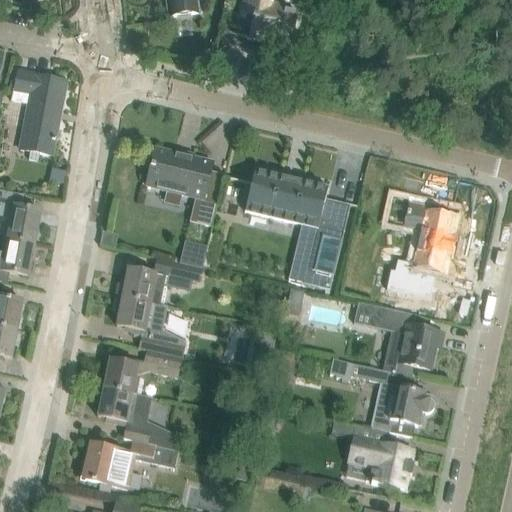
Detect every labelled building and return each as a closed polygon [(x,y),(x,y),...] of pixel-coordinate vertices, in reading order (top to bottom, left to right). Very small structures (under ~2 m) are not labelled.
[(166,0),(169,19),(198,15),(196,0),(166,0)] [(274,42),(290,46),(297,15),(280,11),(279,16),(268,13),(270,5),(272,6),(273,1),(271,1),(271,0),(243,0),(240,17),(253,21),(248,41),(273,47),(274,42)] [(18,74),(16,84),(11,83),(9,90),(31,94),(20,151),(51,157),(66,83),(18,74)] [(146,188),(195,200),(189,224),(211,229),(223,175),(210,172),(212,163),(192,158),(193,157),(175,152),(175,155),(155,150),(146,188)] [(328,189),(254,172),(244,214),(316,231),(307,271),(305,271),(304,278),(307,279),(306,287),(330,293),(350,208),(325,202),(328,189)] [(0,217),(8,219),(4,240),(34,246),(40,213),(18,209),(21,196),(0,192),(0,217)] [(405,227),(422,231),(414,266),(410,265),(403,297),(427,303),(434,272),(443,274),(455,219),(426,213),(427,209),(410,205),(408,212),(407,212),(406,217),(407,217),(405,227)] [(102,235),(100,247),(114,250),(117,238),(102,235)] [(27,279),(34,246),(4,240),(0,259),(0,284),(2,284),(4,274),(27,279)] [(202,272),(165,263),(156,261),(154,273),(144,270),(143,274),(127,271),(122,300),(163,308),(166,290),(190,295),(192,284),(199,286),(202,272)] [(280,292),(258,292),(259,308),(280,307),(280,292)] [(290,293),(287,304),(301,307),(303,295),(290,293)] [(7,301),(8,296),(0,295),(0,328),(17,332),(22,303),(7,301)] [(167,308),(163,308),(122,300),(118,299),(115,316),(119,316),(117,328),(132,331),(131,335),(143,337),(140,351),(151,353),(181,359),(184,344),(161,332),(167,308)] [(382,372),(396,375),(411,379),(414,369),(430,373),(438,336),(439,336),(439,335),(413,329),(415,317),(358,305),(354,325),(390,333),(382,372)] [(0,358),(12,360),(17,332),(0,328),(0,358)] [(248,332),(244,346),(270,353),(274,338),(248,332)] [(178,373),(181,359),(151,353),(149,366),(126,361),(125,365),(109,362),(104,390),(136,397),(136,396),(139,381),(149,382),(151,375),(177,381),(179,373),(178,373)] [(430,401),(428,400),(424,399),(426,394),(389,386),(391,375),(332,362),(330,376),(331,376),(331,377),(337,377),(337,380),(343,380),(343,384),(350,383),(350,382),(349,382),(350,378),(381,385),(371,431),(389,435),(391,435),(412,440),(415,428),(418,429),(418,427),(422,428),(425,416),(427,416),(428,416),(430,415),(431,415),(432,414),(433,412),(434,411),(434,410),(435,408),(434,407),(434,405),(433,404),(432,402),(431,401),(430,401)] [(104,390),(98,419),(113,422),(112,426),(126,429),(123,441),(133,444),(178,453),(181,440),(147,424),(152,400),(136,396),(136,397),(104,390)] [(234,423),(231,436),(250,441),(253,427),(234,423)] [(334,423),(331,436),(354,442),(357,428),(334,423)] [(354,442),(349,464),(369,469),(366,483),(371,484),(371,486),(376,487),(377,486),(404,492),(408,476),(412,477),(414,466),(410,465),(413,453),(387,448),(389,435),(371,431),(357,428),(354,442)] [(128,492),(134,463),(161,469),(161,467),(174,470),(178,453),(133,444),(130,455),(91,446),(83,482),(128,492)] [(116,503),(114,511),(99,511),(93,511),(92,511),(139,511),(140,509),(116,503)]
